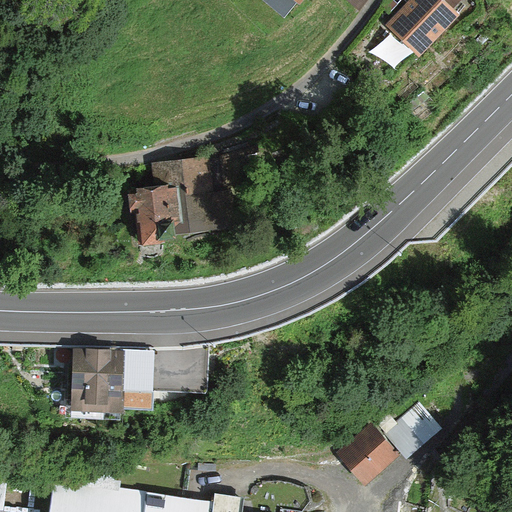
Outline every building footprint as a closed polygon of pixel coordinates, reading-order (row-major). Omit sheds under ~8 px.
[(446,0),(412,0),(389,24),(422,55),(460,16),(445,2),(446,0)] [(228,164),(152,171),(154,193),(138,194),(143,246),(174,243),(172,228),(234,222),(228,164)] [(128,354),(76,353),(75,411),(127,412),(128,354)] [(419,408),(393,432),(413,454),(439,431),(419,408)] [(373,427),(341,457),(369,486),(401,455),(373,427)] [(214,511),(216,503),(59,481),(54,511),(214,511)]
